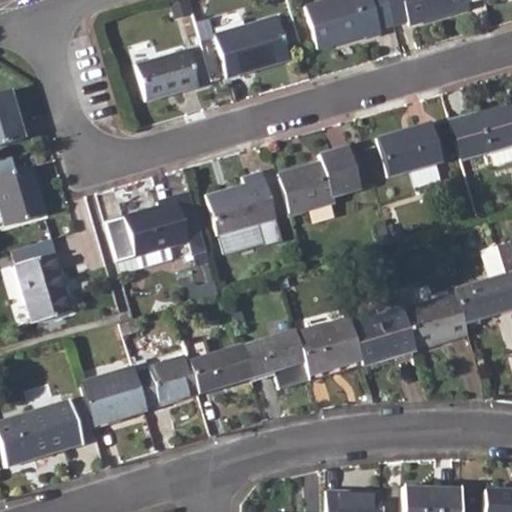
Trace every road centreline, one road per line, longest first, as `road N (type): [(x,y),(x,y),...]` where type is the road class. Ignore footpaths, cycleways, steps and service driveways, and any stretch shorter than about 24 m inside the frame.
road 1 (residential): [(80,0),(60,9),(54,40),(62,91),(87,150),(139,149),(241,125),(511,46)]
road 2 (residential): [(221,469),(419,430),(511,437)]
road 3 (residential): [(77,511),(221,469)]
